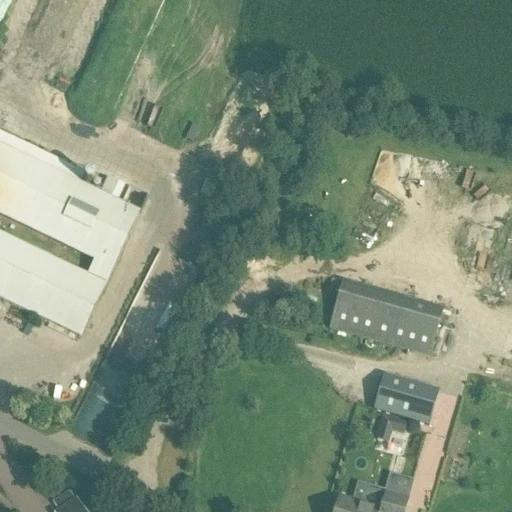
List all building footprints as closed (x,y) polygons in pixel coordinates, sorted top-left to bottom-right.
[(0,215),(95,261),(87,277),(0,235),(0,300),(81,339),(139,218),(138,217),(147,199),(108,180),(99,199),(79,189),(85,175),(0,134),(0,215)] [(376,153),(314,221),(345,250),(408,181),(376,153)] [(506,303),(511,260),(511,164),(498,162),(477,298),(506,303)] [(375,265),(454,279),(460,244),(380,231),(375,265)] [(161,237),(147,287),(161,291),(175,240),(161,237)] [(342,283),(328,331),(430,360),(443,312),(342,283)] [(511,375),(511,322),(510,322),(497,372),(511,375)] [(57,396),(76,386),(71,377),(52,387),(57,396)] [(433,426),(441,392),(386,378),(377,410),(433,426)] [(447,511),(483,511),(511,401),(511,391),(485,385),(458,489),(444,486),(440,499),(429,496),(426,507),(447,511)] [(0,511),(9,511),(0,497),(0,511)] [(403,511),(406,502),(385,497),(381,511),(339,500),(335,511),(403,511)] [(82,511),(73,498),(52,511),(82,511)]
